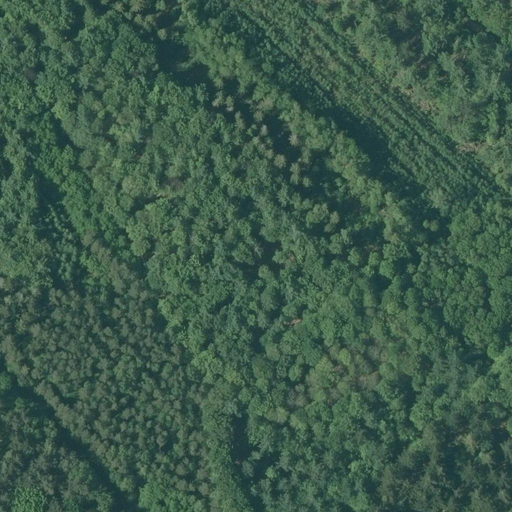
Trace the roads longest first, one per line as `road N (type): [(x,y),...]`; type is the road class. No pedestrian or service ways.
road 1 (track): [(335,449),(208,396),(65,144),(0,61)]
road 2 (track): [(511,263),(444,344),(435,411),(366,511)]
road 3 (track): [(506,511),(335,449)]
